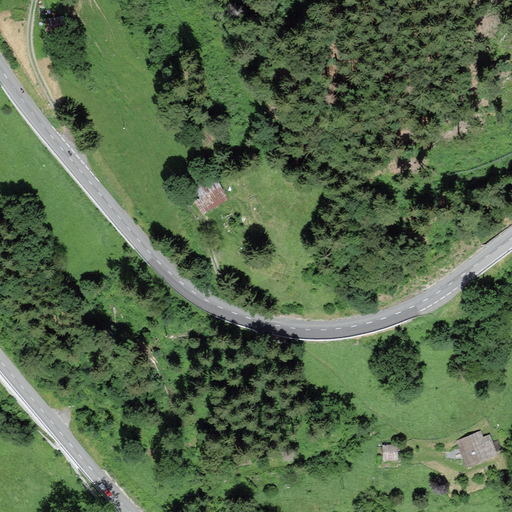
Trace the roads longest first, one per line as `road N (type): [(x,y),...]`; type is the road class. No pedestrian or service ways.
road 1 (primary): [(0,66),(159,264),(201,299),(241,317),(304,330),(368,324),(426,301),(511,239)]
road 2 (primary): [(0,360),(130,511)]
road 3 (track): [(34,0),(30,50),(69,130),(65,153)]
